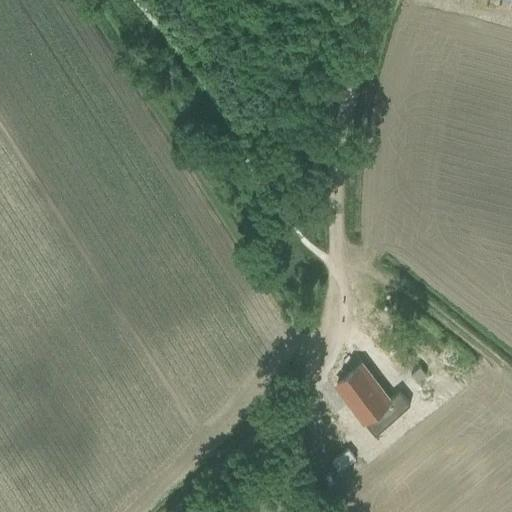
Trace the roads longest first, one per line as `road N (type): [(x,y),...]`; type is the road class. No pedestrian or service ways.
road 1 (track): [(180,511),(304,392),(323,355),(336,280)]
road 2 (track): [(387,0),(350,126),(340,251)]
road 3 (track): [(511,374),(340,251)]
